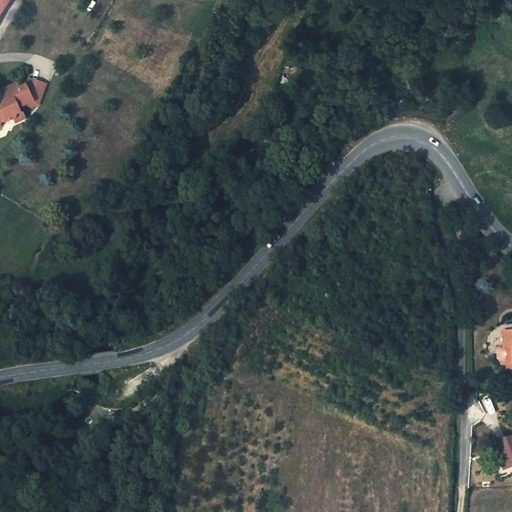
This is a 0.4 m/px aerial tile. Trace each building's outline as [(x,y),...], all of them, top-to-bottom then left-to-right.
[(0,0),(0,16),(9,0),(0,0)] [(19,84),(3,91),(5,99),(6,98),(8,106),(2,108),(1,106),(0,106),(0,122),(5,121),(6,124),(15,120),(16,117),(21,114),(19,109),(28,106),(31,107),(40,102),(47,86),(30,80),(28,86),(21,88),(19,84)] [(21,114),(16,117),(15,120),(17,125),(23,123),(27,119),(25,115),(21,114)] [(508,336),(492,335),(492,352),(491,364),(491,373),(511,373),(511,357),(508,358),(508,352),(508,336)] [(491,364),(492,352),(486,352),(485,352),(483,353),(483,361),(485,363),(491,364)] [(511,447),(511,442),(491,447),(499,473),(511,469),(511,447)]
